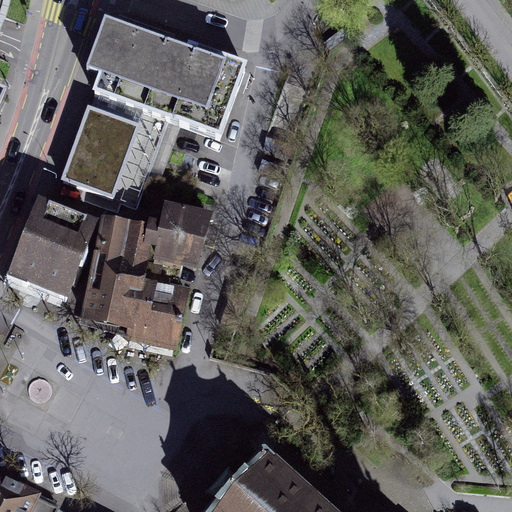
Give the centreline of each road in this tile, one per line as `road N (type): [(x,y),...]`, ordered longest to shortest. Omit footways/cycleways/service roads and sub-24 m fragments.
road 1 (primary): [(75,0),(0,216)]
road 2 (unknown): [(0,318),(165,432)]
road 3 (residential): [(310,0),(297,22),(270,38),(134,0)]
